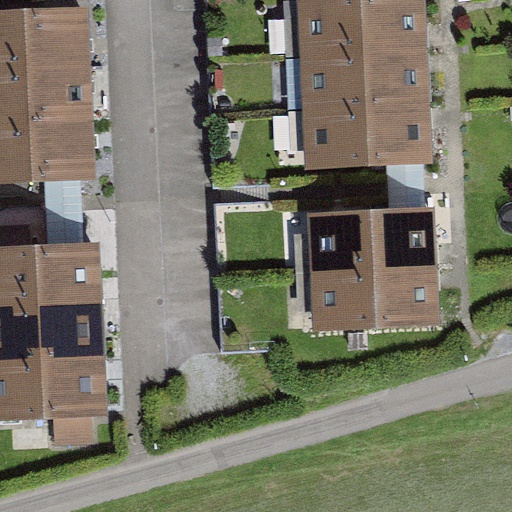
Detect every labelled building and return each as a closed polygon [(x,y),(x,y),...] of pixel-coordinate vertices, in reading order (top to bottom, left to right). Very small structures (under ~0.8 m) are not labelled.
[(426,2),(299,7),(302,65),(428,59),(426,2)] [(89,19),(0,22),(0,79),(91,76),(89,19)] [(302,65),(304,122),(431,117),(428,59),(302,65)] [(0,79),(0,136),(94,133),(91,76),(0,79)] [(307,180),(433,175),(431,117),(304,122),(307,180)] [(0,193),(96,190),(94,133),(0,136),(0,193)] [(434,219),(309,224),(312,283),(437,277),(434,219)] [(100,253),(0,257),(0,315),(103,311),(100,253)] [(315,342),(440,336),(437,277),(312,283),(315,342)] [(0,315),(0,373),(106,368),(103,311),(0,315)] [(0,430),(108,426),(106,368),(0,373),(0,430)]
